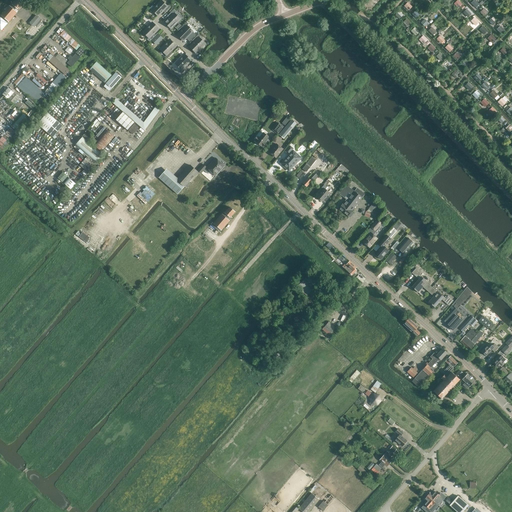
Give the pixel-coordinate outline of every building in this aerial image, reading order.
[(17,12),(14,10),(16,8),(18,9),(23,4),(19,0),(16,0),(13,4),(14,6),(12,8),(10,6),(2,15),(9,22),(17,12)] [(412,4),(408,0),(404,0),(402,3),(407,8),(412,4)] [(458,0),(457,0),(454,3),(459,8),(460,7),(463,9),(466,6),(458,0)] [(163,15),(171,7),(169,4),(167,6),(162,1),(158,5),(157,5),(156,5),(155,6),(155,7),(152,10),(156,13),(156,14),(157,14),(157,15),(158,15),(159,15),(160,14),(160,13),(161,13),(163,11),(165,13),(163,15)] [(483,6),(479,11),(483,15),(487,10),(483,6)] [(415,7),(411,10),(416,15),(420,11),(415,7)] [(471,12),(467,8),(463,11),(467,16),(471,12)] [(180,19),(174,14),(176,12),(174,9),(165,18),(166,18),(168,16),(170,18),(168,20),(168,21),(167,21),(166,21),(166,22),(166,23),(166,24),(167,24),(167,25),(168,25),(171,28),(174,26),(175,26),(175,25),(176,25),(176,24),(176,23),(180,19)] [(403,15),(399,9),(394,13),(399,18),(403,15)] [(35,18),(30,23),(34,27),(36,25),(38,27),(41,24),(39,22),(41,19),(36,15),(35,18)] [(0,28),(2,30),(8,23),(1,16),(0,17),(0,28)] [(20,30),(26,23),(22,20),(16,26),(20,30)] [(193,31),(187,26),(189,24),(186,22),(178,30),(178,31),(181,28),(183,30),(180,33),(181,33),(180,33),(179,33),(179,34),(178,35),(179,36),(179,37),(180,37),(181,37),(180,37),(183,41),(186,38),(187,38),(188,38),(188,37),(189,37),(189,36),(189,35),(193,31)] [(481,22),(477,26),(482,31),(486,27),(481,22)] [(24,33),(30,27),(26,23),(20,30),(24,33)] [(154,33),(156,31),(155,30),(156,30),(157,30),(157,29),(158,29),(158,28),(157,28),(157,27),(156,27),(155,27),(156,26),(153,23),(150,26),(149,26),(148,26),(148,27),(147,27),(147,28),(143,32),(149,38),(147,39),(150,42),(158,33),(156,35),(154,33)] [(420,30),(415,25),(412,29),(417,34),(420,30)] [(431,25),(428,29),(434,33),(437,30),(431,25)] [(163,38),(158,34),(152,41),(156,45),(163,38)] [(205,43),(199,38),(201,36),(199,34),(190,42),(191,43),(193,40),(195,42),(192,44),(193,45),(192,45),(191,46),(191,47),(191,48),(192,49),(193,49),(192,49),(196,53),(198,50),(199,50),(200,50),(200,49),(201,49),(201,48),(201,47),(205,43)] [(492,34),(487,38),(492,43),(497,39),(492,34)] [(437,38),(441,43),(445,40),(441,35),(437,38)] [(77,50),(81,45),(73,37),(68,42),(77,50)] [(171,50),(173,48),(174,47),(175,47),(175,46),(175,45),(175,44),(174,44),(173,44),(173,43),(170,40),(167,43),(166,43),(165,43),(165,44),(165,45),(161,49),(166,55),(165,57),(167,59),(175,50),(173,52),(171,50)] [(448,41),(444,45),(449,50),(452,46),(448,41)] [(436,47),(431,42),(427,46),(432,51),(436,47)] [(508,50),(503,45),(498,49),(504,54),(508,50)] [(80,57),(85,52),(81,48),(76,53),(80,57)] [(71,70),(64,64),(68,60),(59,53),(56,57),(54,55),(55,53),(50,49),(48,51),(51,53),(47,58),(66,75),(71,70)] [(457,52),(453,55),(458,60),(462,56),(457,52)] [(444,57),(440,53),(436,56),(441,61),(444,57)] [(186,65),(188,63),(188,62),(189,62),(190,62),(190,61),(190,60),(190,59),(189,59),(189,58),(188,58),(185,55),(182,57),(181,57),(181,58),(180,58),(180,59),(180,60),(176,64),(181,69),(180,71),(182,73),(190,65),(188,67),(186,65)] [(459,61),(464,65),(467,61),(463,57),(459,61)] [(452,63),(448,59),(444,63),(448,67),(452,63)] [(97,62),(90,69),(105,83),(112,75),(97,62)] [(455,78),(461,73),(457,68),(451,74),(455,78)] [(111,89),(121,77),(115,72),(105,84),(111,89)] [(37,102),(45,93),(22,73),(14,82),(37,102)] [(62,73),(51,85),(55,89),(67,77),(62,73)] [(484,77),(480,81),(484,85),(488,81),(484,77)] [(473,84),(468,79),(464,83),(469,88),(473,84)] [(20,97),(8,88),(3,94),(14,104),(20,97)] [(477,99),(481,95),(477,90),(473,94),(477,99)] [(494,90),(490,94),(496,101),(500,97),(494,90)] [(502,106),(509,100),(505,95),(498,101),(502,106)] [(488,100),(483,96),(480,100),(484,104),(488,100)] [(26,102),(32,108),(35,105),(29,99),(26,102)] [(144,123),(116,99),(113,102),(145,130),(160,109),(157,106),(144,123)] [(492,106),(487,112),(492,116),(497,111),(492,106)] [(134,122),(123,112),(116,120),(128,130),(134,122)] [(505,118),(500,112),(496,116),(501,122),(505,118)] [(63,126),(48,113),(38,124),(53,137),(63,126)] [(13,126),(18,131),(28,118),(23,114),(13,126)] [(284,139),(296,124),(292,120),(279,135),(284,139)] [(278,134),(283,127),(278,123),(273,130),(278,134)] [(133,134),(139,128),(134,124),(128,130),(133,134)] [(5,134),(10,139),(16,132),(10,127),(5,134)] [(110,133),(107,130),(106,130),(93,145),(102,152),(115,137),(110,133)] [(96,140),(88,134),(86,132),(83,136),(92,144),(96,140)] [(268,141),(270,138),(263,133),(259,138),(258,137),(255,140),(257,141),(256,142),(262,146),(263,146),(266,143),(265,142),(267,140),(268,141)] [(104,155),(83,137),(76,145),(96,163),(104,155)] [(63,146),(56,140),(54,144),(60,149),(63,146)] [(276,158),(283,149),(277,144),(270,152),(276,158)] [(290,146),(285,151),(288,154),(293,149),(290,146)] [(289,171),(301,158),(293,151),(281,164),(289,171)] [(307,172),(316,160),(312,157),(306,164),(303,169),(307,172)] [(216,176),(225,166),(216,158),(207,168),(206,167),(203,164),(198,170),(201,173),(204,170),(208,174),(210,171),(216,176)] [(184,187),(198,172),(190,165),(177,180),(166,170),(159,178),(178,194),(184,187)] [(333,183),(340,174),(338,172),(336,170),(328,179),(333,183)] [(63,182),(68,175),(64,171),(58,177),(63,182)] [(308,177),(303,183),(307,187),(312,181),(316,177),(315,176),(311,180),(308,177)] [(76,184),(69,178),(64,183),(71,189),(76,184)] [(146,185),(143,189),(138,195),(147,203),(156,193),(146,185)] [(330,193),(325,189),(327,187),(324,185),(318,192),(320,194),(317,196),(323,201),(330,193)] [(348,216),(362,198),(365,194),(357,188),(354,191),(346,185),(339,194),(346,199),(345,201),(350,205),(344,213),(348,216)] [(344,213),(350,205),(345,201),(339,208),(344,213)] [(383,209),(375,201),(373,202),(382,211),(383,209)] [(229,221),(227,218),(229,216),(230,218),(235,212),(230,207),(225,213),(224,212),(222,214),(214,224),(215,224),(213,226),(220,231),(229,221)] [(375,231),(381,223),(377,220),(371,227),(375,231)] [(394,226),(396,229),(402,223),(399,221),(394,226)] [(384,247),(391,239),(390,238),(397,231),(393,227),(378,244),(381,246),(375,254),(376,255),(376,256),(376,257),(377,258),(379,258),(380,258),(381,259),(389,250),(384,247)] [(83,231),(81,233),(78,231),(76,234),(87,242),(91,237),(83,231)] [(370,248),(378,239),(371,233),(363,242),(364,243),(364,244),(366,245),(367,245),(370,248)] [(393,261),(397,257),(392,253),(386,260),(390,264),(391,263),(393,265),(395,262),(393,261)] [(348,262),(343,267),(352,275),(356,270),(355,269),(356,267),(350,261),(349,262),(348,262)] [(419,275),(421,272),(416,268),(412,273),(419,279),(421,277),(419,275)] [(432,287),(426,282),(427,282),(421,277),(419,279),(412,287),(417,292),(423,286),(429,291),(432,287)] [(313,288),(305,280),(303,282),(303,281),(298,286),(307,295),(312,290),(313,288)] [(442,299),(444,297),(438,292),(438,293),(432,287),(429,291),(434,296),(429,302),(434,307),(442,299)] [(480,304),(466,291),(460,297),(477,312),(479,310),(481,312),(486,307),(481,302),(480,304)] [(449,306),(453,301),(449,296),(446,299),(444,297),(442,299),(449,306)] [(453,330),(462,320),(456,314),(446,324),(453,330)] [(493,324),(484,316),(479,321),(488,329),(493,324)] [(405,324),(404,325),(413,333),(417,337),(418,336),(420,333),(416,329),(418,327),(416,325),(415,324),(409,318),(405,323),(404,323),(405,324)] [(463,331),(466,327),(470,323),(467,321),(460,329),(463,331)] [(337,329),(335,328),(329,322),(323,329),(329,334),(331,332),(333,334),(337,329)] [(492,332),(484,326),(481,330),(488,336),(492,332)] [(474,344),(483,334),(480,331),(471,341),(474,344)] [(470,341),(468,339),(465,336),(460,341),(466,346),(470,341)] [(510,348),(511,346),(511,336),(505,343),(507,345),(502,350),(506,354),(511,349),(510,348)] [(474,344),(471,341),(470,341),(466,346),(469,350),(474,344)] [(494,352),(499,347),(495,344),(493,346),(489,343),(481,351),(486,356),(492,350),(494,352)] [(441,360),(447,353),(443,349),(437,355),(430,363),(430,362),(427,365),(431,368),(438,360),(439,361),(441,359),(441,360)] [(503,362),(505,359),(501,355),(493,363),(498,367),(500,365),(501,367),(504,363),(503,362)] [(458,363),(455,360),(450,356),(445,361),(449,364),(450,362),(454,366),(458,363)] [(433,370),(431,368),(427,365),(423,370),(429,375),(433,370)] [(511,373),(511,372),(509,374),(508,374),(509,373),(507,370),(502,366),(497,372),(499,374),(502,371),(506,374),(504,376),(506,377),(505,379),(510,383),(510,382),(511,384),(511,373)] [(417,373),(416,372),(417,370),(414,367),(413,369),(411,367),(407,372),(413,377),(417,373)] [(352,382),(360,373),(357,370),(351,377),(349,380),(352,382)] [(421,384),(429,375),(423,370),(415,378),(421,384)] [(444,396),(460,379),(452,372),(446,377),(444,375),(441,378),(444,380),(434,391),(440,397),(439,398),(441,399),(442,399),(443,400),(445,397),(444,396)] [(470,386),(475,381),(467,374),(462,379),(466,382),(463,385),(467,389),(470,386)] [(421,384),(415,378),(412,381),(418,387),(421,384)] [(375,393),(381,384),(377,381),(371,390),(375,393)] [(371,393),(368,390),(368,391),(365,389),(360,385),(358,388),(363,392),(365,393),(365,394),(369,396),(371,393)] [(381,400),(379,395),(374,394),(370,398),(371,401),(369,403),(373,406),(374,404),(377,405),(381,400)] [(407,441),(401,435),(403,433),(398,429),(396,432),(400,435),(395,440),(402,447),(407,441)] [(392,460),(389,458),(392,455),(389,453),(387,456),(385,454),(382,457),(390,463),(392,460)] [(390,463),(382,457),(379,460),(382,462),(379,465),(382,468),(385,465),(387,466),(390,463)] [(377,474),(382,468),(376,464),(372,469),(377,474)] [(357,470),(364,476),(367,473),(360,466),(357,470)] [(430,493),(427,496),(435,502),(438,505),(445,498),(440,494),(439,495),(435,491),(432,495),(430,493)] [(303,511),(309,511),(319,499),(312,493),(299,508),(303,511)] [(424,506),(422,508),(426,511),(432,511),(438,505),(435,502),(427,496),(425,499),(427,501),(424,504),(423,506),(424,506)] [(457,511),(462,511),(468,505),(458,496),(450,505),(457,511)] [(323,511),(328,505),(324,502),(319,508),(323,511)]
